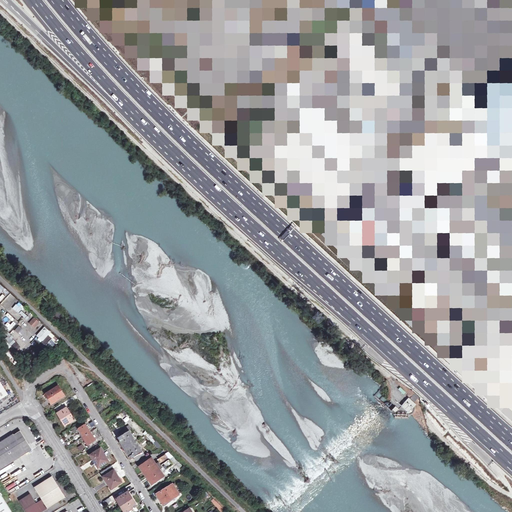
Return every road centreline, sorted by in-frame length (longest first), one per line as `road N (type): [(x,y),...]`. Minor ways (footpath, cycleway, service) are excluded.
road 1 (motorway): [(505,438),(144,104),(52,0)]
road 2 (motorway): [(111,88),(511,462)]
road 3 (track): [(0,10),(359,344)]
road 4 (residential): [(155,511),(65,368),(30,384),(28,403)]
road 5 (motorway): [(7,0),(111,88)]
road 6 (residential): [(94,511),(28,403)]
